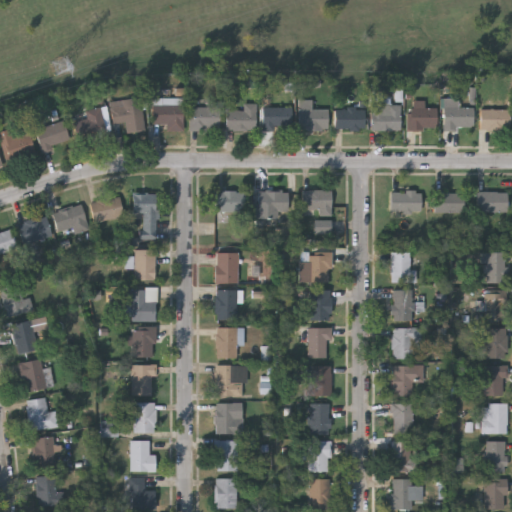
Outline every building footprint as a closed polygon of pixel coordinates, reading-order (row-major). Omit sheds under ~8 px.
[(126,131),(126,123),(111,123),(111,99),(143,99),(143,131),(126,131)] [(311,99),(311,109),(328,109),(328,129),(298,129),(298,99),(311,99)] [(473,107),(473,129),(444,129),(444,101),(458,101),(458,107),(473,107)] [(151,103),(182,103),(182,130),(167,130),(167,124),(151,124),(151,103)] [(255,129),(225,129),(225,110),(242,110),(242,103),(255,103),(255,129)] [(400,105),(400,129),(372,129),(372,105),(400,105)] [(110,133),(77,140),(73,121),(87,119),(85,110),(105,106),(110,133)] [(219,107),(219,129),(189,129),(189,107),(219,107)] [(290,125),(274,125),(274,130),(261,130),(261,107),(290,107),(290,125)] [(334,129),(334,108),(364,108),(364,129),(334,129)] [(436,108),(436,129),(408,129),(408,108),(436,108)] [(511,131),(480,131),(480,109),(511,109),(511,131)] [(70,141),(42,152),(34,129),(62,119),(70,141)] [(0,143),(0,130),(8,129),(10,137),(29,133),(34,154),(4,161),(0,143)] [(331,215),(302,215),(302,190),(331,189),(331,215)] [(246,191),(246,211),(214,211),(214,191),(246,191)] [(257,211),(257,191),(287,191),(287,211),(257,211)] [(391,191),(421,191),(421,212),(391,212),(391,191)] [(464,191),(464,212),(433,212),(433,191),(464,191)] [(507,191),(507,212),(477,212),(477,191),(507,191)] [(142,213),(133,213),(133,193),(156,193),(156,238),(142,238),(142,213)] [(95,220),(93,200),(121,198),(122,219),(95,220)] [(75,233),(73,227),(58,232),(52,213),(81,204),(89,229),(75,233)] [(52,236),(26,244),(19,223),(45,215),(52,236)] [(0,230),(12,228),(17,249),(0,253),(0,230)] [(155,280),(134,280),(134,250),(155,250),(155,280)] [(411,251),(411,282),(391,282),(391,251),(411,251)] [(216,283),(216,252),(238,252),(238,283),(216,283)] [(331,281),(299,281),(299,252),(331,252),(331,281)] [(480,265),(480,252),(505,252),(505,283),(487,283),(487,265),(480,265)] [(24,299),(30,297),(34,309),(8,318),(0,291),(0,287),(19,282),(24,299)] [(156,320),(129,320),(129,288),(156,288),(156,320)] [(236,319),(215,319),(215,290),(236,290),(236,319)] [(309,320),(309,290),(331,290),(331,320),(309,320)] [(392,320),(392,290),(411,290),(411,320),(392,320)] [(507,320),(485,320),(485,293),(507,293),(507,320)] [(38,349),(18,355),(10,325),(30,320),(38,349)] [(131,357),(131,328),(155,328),(155,357),(131,357)] [(216,328),(238,328),(238,358),(216,358),(216,328)] [(329,357),(308,357),(308,328),(329,328),(329,357)] [(391,358),(391,328),(417,328),(417,358),(391,358)] [(507,357),(485,357),(485,328),(507,328),(507,357)] [(51,385),(28,393),(18,364),(41,357),(51,385)] [(151,395),(131,395),(131,365),(156,365),(156,375),(151,375),(151,395)] [(216,395),(216,365),(246,365),(246,395),(216,395)] [(331,365),(331,395),(311,395),(311,365),(331,365)] [(392,396),(392,365),(414,365),(414,396),(392,396)] [(508,365),(508,395),(483,395),(483,365),(508,365)] [(27,399),(46,398),(47,411),(56,410),(58,427),(30,430),(27,399)] [(134,432),(134,419),(125,419),(125,402),(155,402),(155,432),(134,432)] [(216,402),(235,402),(235,417),(243,417),(243,433),(216,433),(216,402)] [(309,433),(309,403),(329,403),(329,433),(309,433)] [(391,403),(413,403),(413,433),(391,433),(391,403)] [(507,433),(482,433),(482,403),(507,403),(507,433)] [(33,468),(33,437),(55,437),(55,468),(33,468)] [(155,471),(130,471),(130,440),(149,440),(149,454),(155,454),(155,471)] [(216,470),(216,440),(238,440),(238,470),(216,470)] [(308,441),(331,441),(331,471),(308,471),(308,441)] [(392,471),(392,441),(415,441),(415,471),(392,471)] [(484,472),(484,441),(504,441),(504,472),(484,472)] [(63,493),(63,505),(37,505),(37,476),(57,476),(57,493),(63,493)] [(156,509),(128,509),(128,476),(145,476),(145,490),(156,490),(156,509)] [(214,509),(214,478),(236,478),(236,509),(214,509)] [(309,509),(309,478),(331,478),(331,509),(309,509)] [(484,509),(484,478),(507,478),(507,509),(484,509)] [(392,479),(413,479),(413,485),(423,485),(423,499),(412,499),(412,510),(392,510),(392,479)]
